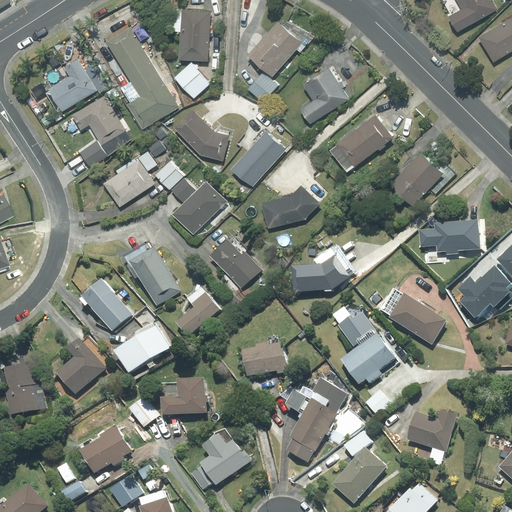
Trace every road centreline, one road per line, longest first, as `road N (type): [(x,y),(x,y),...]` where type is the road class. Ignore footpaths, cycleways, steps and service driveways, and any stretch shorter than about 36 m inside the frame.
road 1 (residential): [(0,321),(41,286),(56,254),(60,216),(51,184),(0,101)]
road 2 (tertiary): [(511,156),(364,10)]
